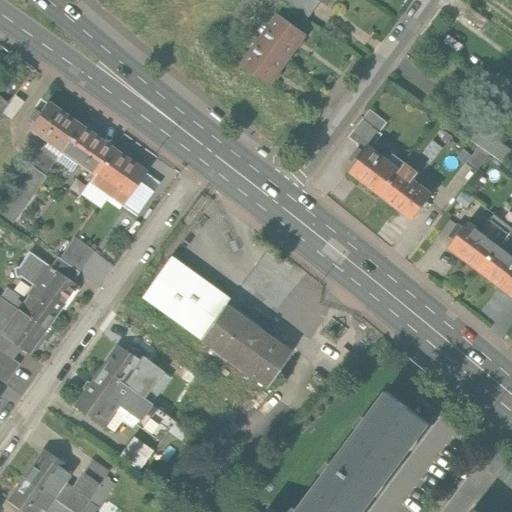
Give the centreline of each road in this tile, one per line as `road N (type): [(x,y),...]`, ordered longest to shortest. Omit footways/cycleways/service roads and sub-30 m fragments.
road 1 (residential): [(211,153),(0,453)]
road 2 (primary): [(511,394),(278,204)]
road 3 (residential): [(278,204),(429,0)]
road 4 (primary): [(0,13),(82,75),(118,78)]
